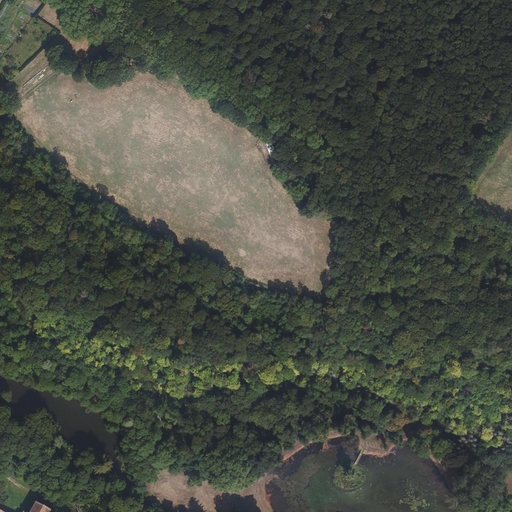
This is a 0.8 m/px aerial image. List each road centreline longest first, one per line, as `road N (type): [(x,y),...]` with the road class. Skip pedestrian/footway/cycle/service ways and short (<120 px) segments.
road 1 (track): [(0,306),(40,348),(169,410),(201,418),(314,388),(396,410),(481,478),(501,511)]
road 2 (track): [(502,0),(377,147),(359,157),(337,299),(511,297)]
road 3 (track): [(78,0),(511,245)]
